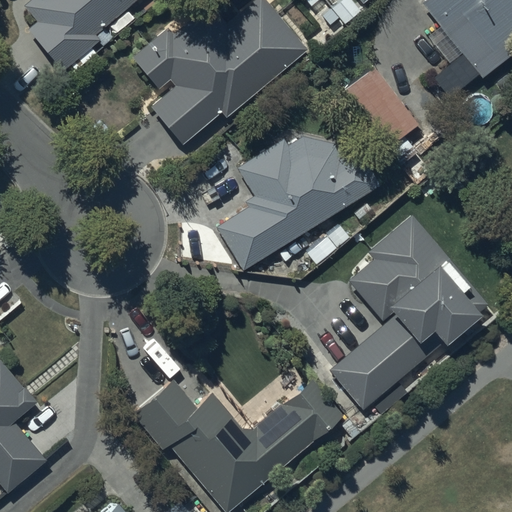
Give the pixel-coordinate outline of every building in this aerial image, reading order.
[(31,0),(25,5),(37,22),(31,27),(62,69),(110,33),(104,24),(135,0),(31,0)] [(258,0),(227,25),(213,7),(176,37),(168,27),(133,56),(159,87),(170,78),(177,86),(152,107),(183,145),(225,111),(230,117),(311,51),(269,0),(258,0)] [(511,0),(429,0),(424,5),(448,35),(455,30),(473,53),(488,41),(495,50),(511,37),(511,0)] [(218,227),(242,266),(384,184),(359,142),(343,152),(342,151),(341,150),(340,149),(339,148),(338,148),(337,147),(336,146),(335,145),(334,145),(333,144),(332,143),(331,143),(330,142),(328,142),(327,141),(326,141),(325,140),(324,140),(322,139),(321,139),(320,139),(319,138),(317,138),(316,138),(315,138),(314,138),(312,138),(311,137),(310,138),(309,138),(307,138),(306,138),(305,138),(303,138),(302,138),(288,147),(283,139),(239,167),(257,195),(247,201),(250,206),(218,227)] [(488,301),(412,214),(369,253),(374,259),(349,282),(388,325),(333,375),(366,410),(445,337),(451,343),(484,313),(480,309),(488,301)] [(353,235),(342,223),(308,252),(319,265),(353,235)] [(38,404),(1,360),(0,360),(0,484),(6,492),(45,459),(15,424),(38,404)] [(174,378),(135,410),(164,448),(172,443),(227,511),(345,415),(315,379),(247,434),(232,415),(228,418),(212,398),(199,408),(174,378)]
